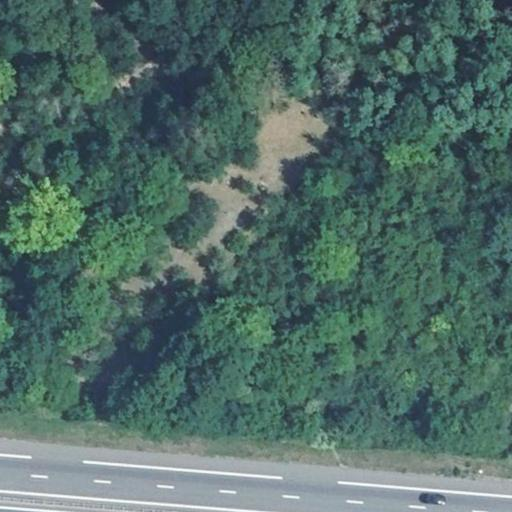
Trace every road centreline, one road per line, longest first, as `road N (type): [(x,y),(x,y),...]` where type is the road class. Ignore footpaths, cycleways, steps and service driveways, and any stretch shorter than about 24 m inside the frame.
road 1 (motorway): [(445,511),(0,475)]
road 2 (track): [(196,383),(0,398)]
